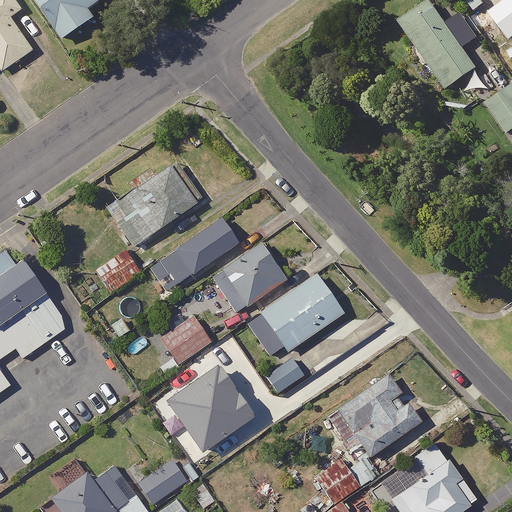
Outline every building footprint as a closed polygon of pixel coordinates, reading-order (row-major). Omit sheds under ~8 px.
[(13,0),(0,0),(0,69),(2,72),(33,51),(10,17),(20,10),(13,0)] [(31,0),(58,39),(91,17),(85,9),(98,0),(31,0)] [(479,67),(431,0),(428,0),(399,21),(447,89),(479,67)] [(502,22),(486,0),(479,0),(471,6),(489,32),(502,22)] [(511,130),(511,84),(485,103),(507,134),(511,130)] [(195,203),(169,164),(105,208),(131,247),(195,203)] [(237,242),(220,218),(165,256),(182,280),(237,242)] [(286,280),(260,242),(220,269),(245,307),(286,280)] [(22,358),(71,324),(24,257),(14,264),(4,249),(0,251),(0,360),(16,349),(22,358)] [(139,272),(125,251),(95,270),(109,292),(139,272)] [(343,312),(315,273),(258,314),(287,352),(343,312)] [(191,292),(196,299),(202,296),(205,300),(216,293),(209,281),(191,292)] [(211,342),(192,315),(160,338),(178,364),(211,342)] [(303,375),(290,357),(265,375),(278,393),(303,375)] [(253,415),(216,364),(163,402),(200,453),(253,415)] [(0,391),(10,385),(0,369),(0,391)] [(400,392),(387,373),(335,410),(370,458),(422,421),(407,402),(396,410),(389,400),(400,392)] [(187,480),(172,459),(138,483),(153,504),(187,480)] [(359,485),(340,459),(315,477),(334,503),(359,485)] [(375,478),(362,459),(348,469),(362,488),(375,478)] [(461,479),(447,460),(409,487),(426,511),(461,511),(470,506),(454,484),(461,479)] [(114,511),(115,511),(86,472),(48,498),(58,511),(114,511)] [(216,500),(203,483),(191,491),(204,509),(216,500)] [(426,511),(409,487),(390,501),(397,511),(426,511)] [(347,511),(340,502),(326,511),(347,511)]
